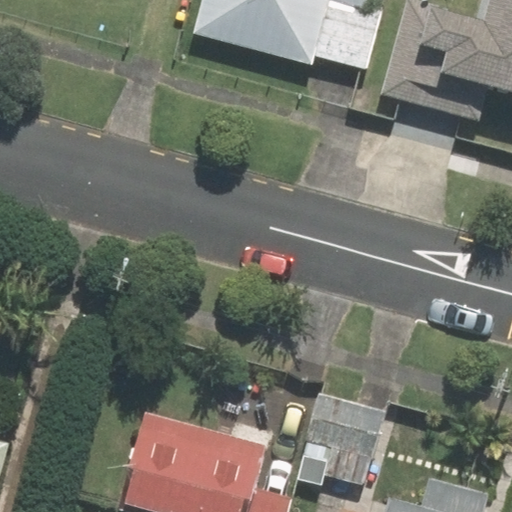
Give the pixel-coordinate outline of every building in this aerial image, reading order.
[(376,73),(390,22),(369,17),(373,0),(204,0),(195,35),(313,65),(315,57),(376,73)] [(511,0),(483,0),(476,25),(438,14),(428,48),(448,54),(443,72),(511,91),(511,0)] [(318,394),(301,454),(330,462),(326,477),(368,489),(389,413),(318,394)] [(290,511),(295,497),(262,488),(272,452),(153,419),(128,508),(143,511),(290,511)] [(430,481),(422,509),(397,502),(394,511),(487,511),(492,499),(430,481)]
